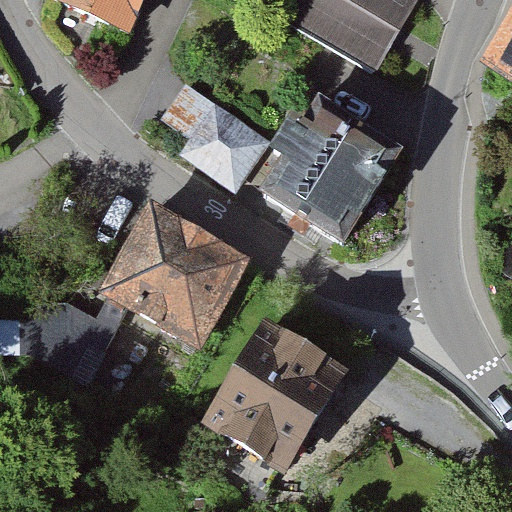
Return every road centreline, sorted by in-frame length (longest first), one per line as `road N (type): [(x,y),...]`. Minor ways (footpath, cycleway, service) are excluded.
road 1 (residential): [(447,300),(371,302),(203,201),(69,99),(11,15)]
road 2 (residential): [(447,300),(440,195),(455,70),(486,0)]
road 3 (residential): [(511,410),(481,372),(447,300)]
